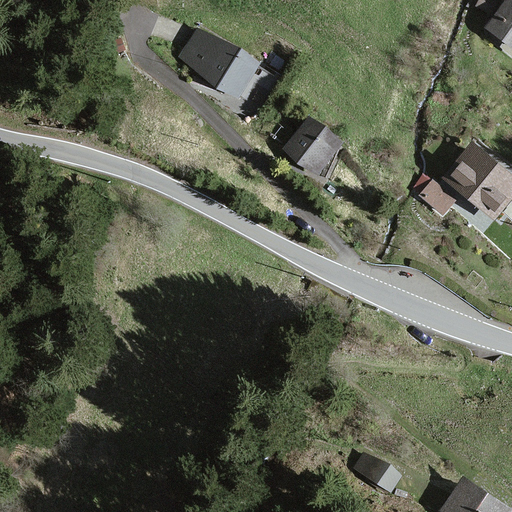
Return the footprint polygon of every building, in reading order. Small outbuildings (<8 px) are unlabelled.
[(511,0),(509,0),(488,28),(511,45),(511,0)] [(253,55),(200,31),(179,62),(249,111),(276,71),(253,55)] [(349,148),(318,121),(288,156),(319,182),(349,148)] [(511,209),(511,173),(483,147),(450,183),(497,226),(511,209)] [(457,192),(429,173),(417,189),(446,209),(457,192)] [(365,446),(355,465),(393,486),(404,467),(365,446)] [(499,511),(467,486),(449,508),(453,511),(499,511)]
